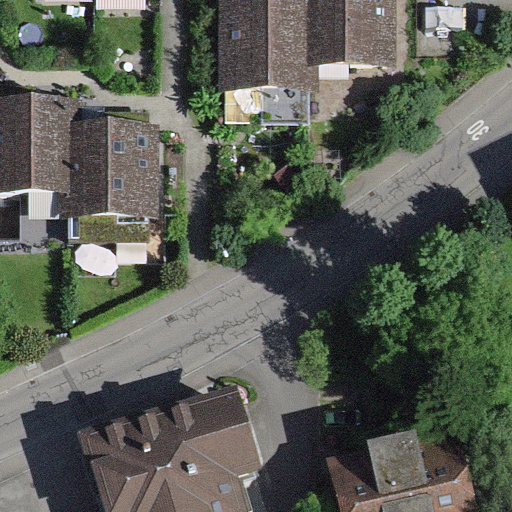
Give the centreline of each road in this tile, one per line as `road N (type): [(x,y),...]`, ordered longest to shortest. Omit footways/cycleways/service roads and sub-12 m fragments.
road 1 (residential): [(0,430),(283,291)]
road 2 (residential): [(283,291),(511,125)]
road 3 (residential): [(291,511),(283,291)]
